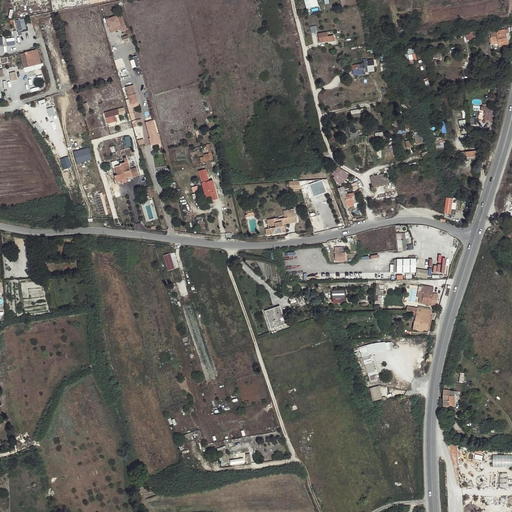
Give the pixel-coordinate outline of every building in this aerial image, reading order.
[(303,0),(306,9),(320,5),(318,0),(303,0)] [(116,15),(105,19),(110,34),(121,30),(116,15)] [(16,20),(17,31),(25,30),(24,19),(16,20)] [(505,33),(505,30),(493,32),(493,31),(490,31),(493,44),(498,44),(499,47),(503,46),(503,45),(507,44),(505,33)] [(327,33),(319,34),(320,43),(328,41),(327,33)] [(407,49),(407,50),(408,54),(405,54),(406,57),(408,56),(409,59),(413,58),(413,61),(416,60),(415,53),(416,53),(414,47),(407,49)] [(24,68),(43,63),(39,48),(20,53),(24,68)] [(115,60),(118,69),(121,79),(129,77),(123,57),(115,60)] [(353,63),(355,74),(376,72),(375,60),(353,63)] [(127,99),(132,119),(136,118),(133,107),(140,105),(135,84),(127,86),(129,99),(127,99)] [(492,121),(496,109),(483,105),(481,109),(486,111),(484,118),(492,121)] [(50,116),(56,115),(54,106),(48,108),(50,116)] [(118,110),(105,113),(106,118),(120,114),(118,110)] [(146,121),(152,145),(162,143),(157,119),(146,121)] [(437,147),(445,147),(445,136),(436,137),(437,147)] [(78,163),(93,159),(89,147),(75,151),(78,163)] [(479,151),(466,152),(466,160),(476,159),(476,156),(480,156),(479,151)] [(210,160),(209,154),(204,155),(204,157),(200,158),(201,162),(210,160)] [(62,158),(65,169),(73,167),(70,156),(62,158)] [(117,181),(125,179),(125,177),(132,175),(132,176),(133,178),(139,176),(136,168),(130,170),(127,158),(112,162),(113,168),(115,167),(117,175),(115,176),(117,181)] [(337,166),(331,172),(335,176),(341,169),(337,166)] [(209,186),(214,185),(212,181),(209,182),(206,170),(199,172),(203,188),(209,186)] [(338,174),(345,180),(348,176),(342,170),(338,174)] [(338,174),(334,178),(341,184),(344,180),(338,174)] [(386,177),(371,180),(373,188),(388,185),(386,177)] [(301,188),(300,180),(290,181),(291,189),(301,188)] [(311,184),(315,193),(322,191),(318,182),(311,184)] [(217,199),(214,185),(209,186),(203,188),(206,197),(211,195),(213,200),(217,199)] [(107,191),(109,198),(116,196),(114,189),(107,191)] [(355,197),(354,192),(341,196),(344,208),(347,207),(347,208),(354,206),(353,204),(356,203),(355,197)] [(457,209),(458,198),(447,197),(446,213),(453,213),(453,208),(457,209)] [(282,233),(281,230),(280,227),(283,226),(283,224),(284,224),(296,222),(293,209),(286,211),(288,217),(275,220),(276,228),(266,230),(267,235),(272,234),(272,235),(282,233)] [(406,244),(405,239),(405,233),(397,234),(399,250),(406,250),(406,244)] [(335,248),(335,261),(345,261),(345,257),(342,257),(342,247),(335,248)] [(169,261),(171,261),(169,254),(160,257),(165,271),(171,269),(169,261)] [(415,259),(394,260),(394,272),(415,272),(415,259)] [(428,270),(417,269),(416,277),(427,278),(428,270)] [(419,291),(420,292),(424,292),(422,302),(422,304),(431,305),(434,294),(432,294),(434,287),(424,286),(423,287),(419,287),(419,291)] [(333,290),(334,303),(346,302),(346,289),(333,290)] [(290,299),(292,306),(303,302),(301,296),(296,296),(290,299)] [(278,312),(282,311),(280,306),(265,311),(271,329),(286,324),(284,318),(281,320),(278,312)] [(429,316),(430,310),(417,308),(417,309),(413,309),(413,311),(417,311),(416,313),(420,313),(418,321),(415,321),(413,329),(422,331),(423,330),(427,331),(427,330),(429,316)] [(386,349),(385,342),(358,347),(370,383),(378,380),(369,353),(386,349)] [(380,385),(369,388),(373,402),(383,399),(380,385)] [(452,406),(453,391),(449,391),(449,390),(443,389),(442,400),(443,400),(443,407),(448,407),(448,406),(452,406)] [(222,465),(224,465),(224,463),(229,461),(226,453),(219,456),(222,465)] [(240,453),(236,453),(238,464),(251,463),(250,454),(240,455),(240,453)]
